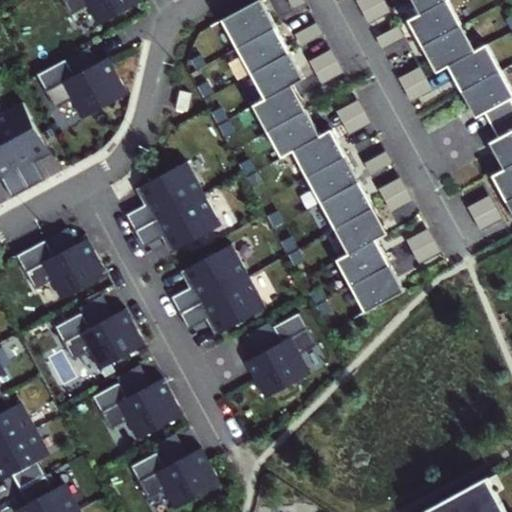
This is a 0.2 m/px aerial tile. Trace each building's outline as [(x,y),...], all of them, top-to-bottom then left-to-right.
[(65,0),(74,16),(91,7),(101,26),(146,3),(144,0),(65,0)] [(413,0),(422,16),(410,22),(438,73),(450,66),(478,119),(486,115),(499,140),(491,144),(505,170),(494,176),(511,209),(511,89),(489,46),(476,52),(449,0),(413,0)] [(305,81),(263,2),(226,21),(270,103),(259,109),(283,154),(295,147),(354,257),(341,264),(369,316),(408,295),(381,245),(393,238),(336,131),(322,139),(294,87),(305,81)] [(69,61),(41,76),(58,108),(74,99),(83,117),(128,94),(110,60),(78,77),(69,61)] [(22,105),(0,116),(0,180),(2,180),(11,198),(43,181),(32,161),(47,154),(22,105)] [(228,229),(196,164),(155,184),(164,201),(133,216),(149,247),(180,232),(188,248),(228,229)] [(73,233),(25,257),(41,290),(56,282),(67,304),(113,281),(94,241),(81,247),(73,233)] [(202,285),(171,301),(189,335),(221,318),(227,329),(263,310),(230,249),(193,269),(202,285)] [(86,312),(60,326),(76,357),(91,350),(101,370),(148,345),(129,308),(117,314),(105,292),(82,304),(86,312)] [(287,345),(251,365),(270,401),(316,377),(305,357),(322,348),(305,316),(279,330),(287,345)] [(121,384),(98,396),(114,426),(130,418),(140,438),(185,414),(165,378),(152,385),(140,361),(116,374),(121,384)] [(78,511),(62,482),(55,487),(38,457),(48,452),(19,400),(10,405),(0,386),(0,371),(3,370),(0,363),(0,469),(4,476),(12,471),(28,501),(19,506),(22,511),(78,511)] [(158,451),(133,464),(149,496),(169,486),(179,506),(222,484),(203,447),(189,454),(177,431),(154,443),(158,451)] [(511,511),(511,509),(494,476),(426,511),(511,511)]
